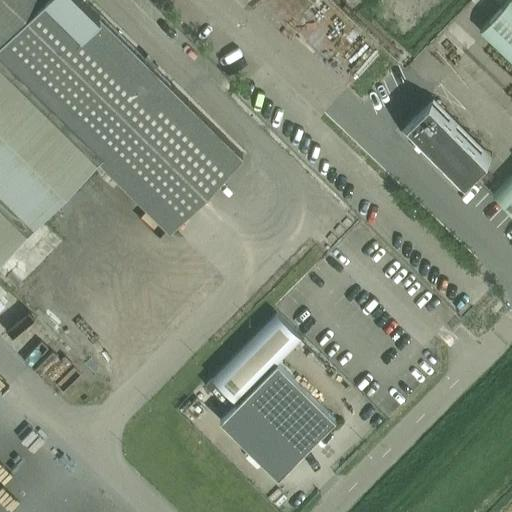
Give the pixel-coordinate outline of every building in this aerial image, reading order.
[(0,0),(0,256),(98,157),(169,227),(241,155),(84,0),(0,0)] [(486,50),(492,44),(511,62),(511,0),(497,0),(467,32),(486,50)] [(486,160),(429,102),(404,126),(462,184),(486,160)] [(511,178),(494,198),(511,215),(511,178)] [(335,419),(276,361),(219,419),(277,477),(335,419)]
